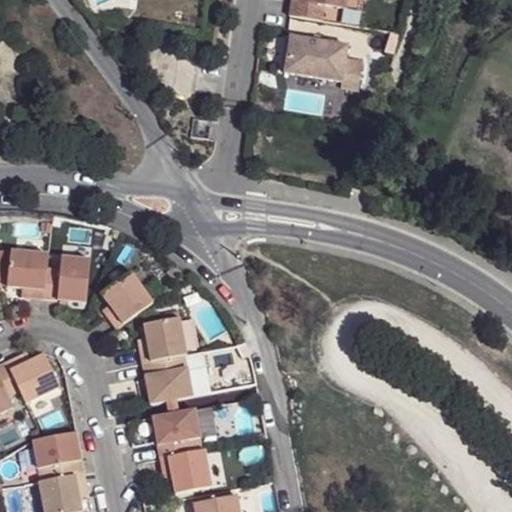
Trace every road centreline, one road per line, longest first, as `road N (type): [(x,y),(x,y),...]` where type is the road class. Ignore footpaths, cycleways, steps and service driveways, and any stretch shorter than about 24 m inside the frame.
road 1 (unclassified): [(294,511),(265,353),(233,282),(198,235)]
road 2 (residential): [(115,511),(81,354),(51,332),(0,348)]
road 3 (unclassified): [(177,187),(156,137),(50,0)]
road 4 (residential): [(222,196),(249,0)]
road 5 (unclassified): [(511,310),(418,255),(363,236)]
road 6 (unclassified): [(363,236),(255,229),(198,235)]
road 7 (unclassified): [(363,236),(306,212),(222,196)]
road 8 (unclassified): [(62,186),(198,235)]
